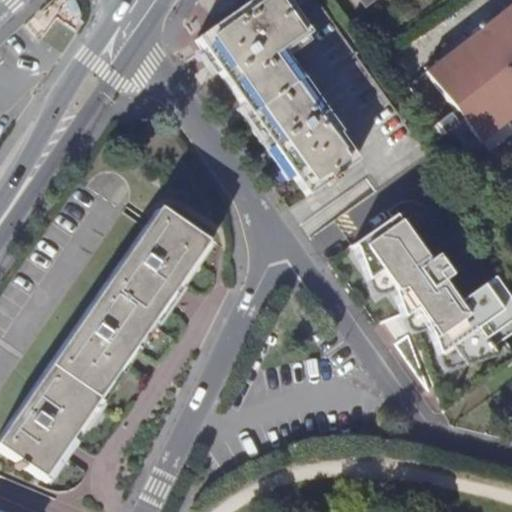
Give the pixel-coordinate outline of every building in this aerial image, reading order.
[(306,35),(281,0),(253,0),(196,41),(306,197),(356,162),(280,54),(306,35)] [(319,0),(297,0),(304,10),(320,0),(319,0)] [(511,4),(423,74),(424,75),(443,99),(478,144),(511,117),(511,4)] [(434,105),(443,99),(424,75),(415,82),(434,105)] [(494,192),(511,216),(511,199),(502,186),(494,192)] [(351,298),(425,245),(423,243),(429,237),(432,229),(432,221),(429,212),(424,208),(418,204),(411,202),(404,202),(399,204),(388,211),(393,219),(327,263),(351,298)] [(205,245),(157,212),(0,436),(0,450),(41,480),(205,245)] [(425,245),(351,298),(373,329),(395,318),(407,337),(388,350),(398,363),(479,305),(472,295),(457,306),(440,283),(448,278),(425,245)] [(479,305),(499,290),(492,281),(472,295),(479,305)] [(511,308),(499,290),(479,305),(497,331),(511,321),(511,308)] [(479,305),(398,363),(434,414),(436,415),(439,415),(441,415),(511,364),(511,351),(497,331),(479,305)]
